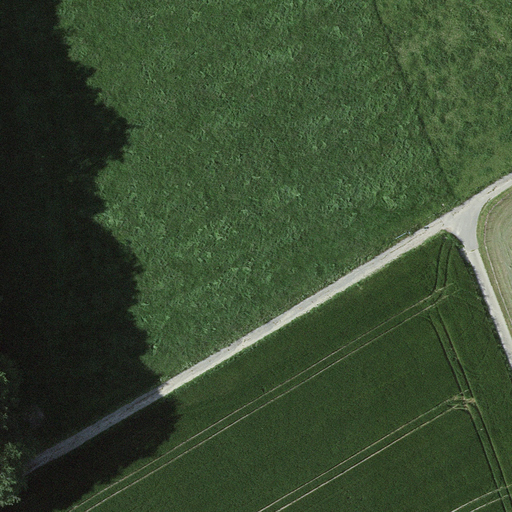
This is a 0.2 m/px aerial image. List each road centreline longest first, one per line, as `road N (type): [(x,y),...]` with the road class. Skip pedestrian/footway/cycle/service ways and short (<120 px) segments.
road 1 (track): [(29,466),(456,214)]
road 2 (track): [(456,214),(511,360)]
